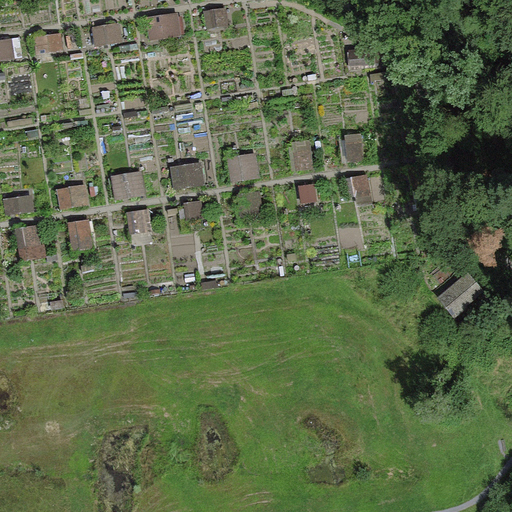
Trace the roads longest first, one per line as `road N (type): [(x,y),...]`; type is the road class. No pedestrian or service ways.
road 1 (track): [(0,222),(383,163)]
road 2 (track): [(331,0),(392,33),(418,68),(468,219),(511,265)]
road 3 (track): [(0,33),(245,0)]
